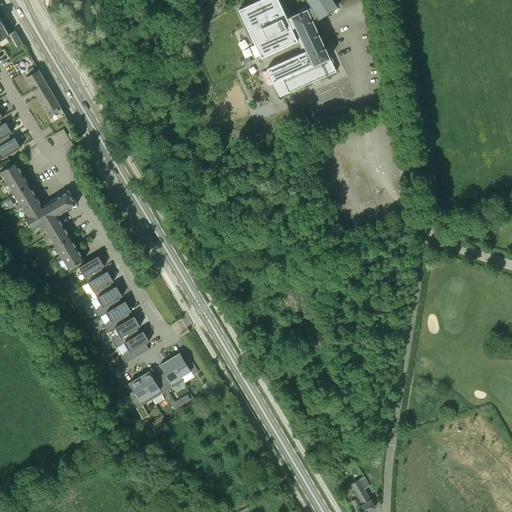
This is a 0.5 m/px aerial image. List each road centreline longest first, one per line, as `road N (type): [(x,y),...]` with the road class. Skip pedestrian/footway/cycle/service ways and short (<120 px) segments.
road 1 (unclassified): [(386,511),(423,233)]
road 2 (primary): [(322,511),(203,312)]
road 3 (residential): [(54,155),(164,335)]
road 4 (primary): [(203,312),(95,131)]
road 5 (primary): [(95,131),(18,0)]
